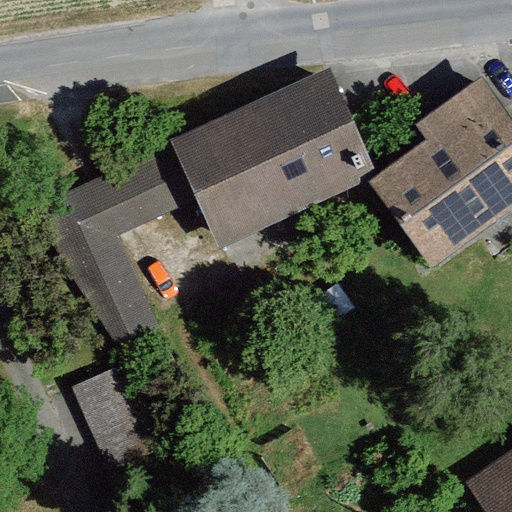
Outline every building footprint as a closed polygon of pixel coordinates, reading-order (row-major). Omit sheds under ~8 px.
[(324,77),(166,148),(213,252),(371,180),(324,77)] [(511,211),(511,134),(479,88),(414,133),(425,149),(368,189),(425,271),(511,211)] [(156,162),(42,213),(106,356),(154,334),(114,245),(180,215),(156,162)] [(72,385),(108,462),(162,437),(126,360),(72,385)] [(511,511),(511,452),(470,481),(491,511),(511,511)]
